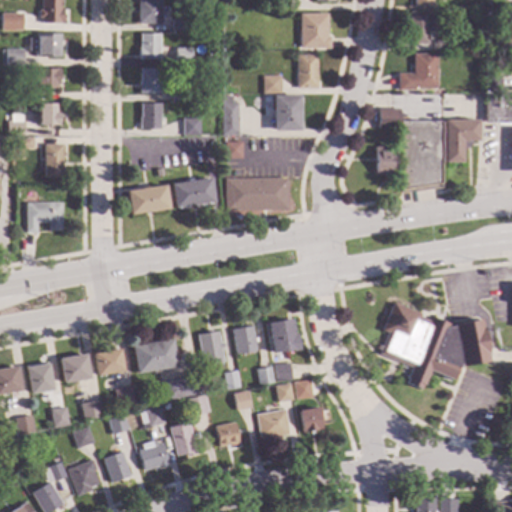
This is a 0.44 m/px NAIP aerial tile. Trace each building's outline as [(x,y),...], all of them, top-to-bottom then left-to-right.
[(58,0),(58,9),(61,9),(61,10),(64,10),(64,16),(61,16),(60,24),(49,24),(49,27),(46,27),(46,24),(38,24),(39,19),(36,19),(36,11),(38,11),(38,0),(58,0)] [(159,0),(159,25),(136,25),(135,0),(159,0)] [(0,13),(19,14),(19,31),(0,31),(0,13)] [(425,15),(436,15),(436,18),(436,31),(428,31),(428,32),(425,32),(425,45),(406,45),(406,13),(425,13),(425,15)] [(324,38),(327,38),(327,49),(297,50),(297,15),(324,14),(324,38)] [(186,32),(170,32),(170,21),(186,21),(186,32)] [(58,58),(32,58),(32,51),(35,51),(34,37),(36,37),(36,35),(58,35),(58,58)] [(158,60),(137,60),(137,47),(138,47),(138,35),(157,35),(158,60)] [(510,51),(493,51),(493,40),(510,40),(510,51)] [(446,52),(430,52),(430,41),(446,41),(446,52)] [(189,66),(173,66),(173,49),(189,49),(189,66)] [(21,67),(2,67),(2,66),(0,66),(0,50),(21,50),(21,67)] [(315,90),(294,90),(294,55),(314,55),(315,90)] [(433,89),(414,89),(414,91),(395,92),(395,74),(410,74),(410,55),(433,55),(433,89)] [(158,83),(160,83),(160,88),(158,88),(158,95),(137,95),(137,83),(138,83),(138,69),(157,69),(158,83)] [(57,85),(55,85),(55,89),(31,89),(31,81),(34,81),(34,70),(57,70),(57,85)] [(278,95),(260,95),(260,77),(278,77),(278,95)] [(498,93),(481,93),(481,77),(498,77),(498,93)] [(186,101),(170,101),(170,90),(186,90),(186,101)] [(24,102),(9,102),(9,91),(24,91),(24,102)] [(297,97),(299,97),(299,130),(297,130),(297,132),(271,132),(271,97),(297,96),(297,97)] [(511,126),(480,126),(480,96),(511,96),(511,126)] [(229,104),(235,104),(236,137),(219,137),(218,97),(229,97),(229,104)] [(56,111),(58,111),(58,113),(60,113),(60,118),(57,118),(58,126),(48,126),(48,129),(45,129),(45,127),(40,127),(40,126),(36,126),(36,105),(56,105),(56,111)] [(158,105),(158,119),(161,119),(161,122),(158,122),(158,130),(137,130),(137,118),(138,118),(138,105),(158,105)] [(397,123),(407,123),(407,120),(412,120),(412,123),(439,123),(439,189),(398,195),(397,130),(375,130),(375,110),(397,110),(397,123)] [(197,136),(180,136),(180,119),(197,119),(197,136)] [(475,142),(469,142),(469,146),(463,151),(460,151),(460,163),(441,163),(441,121),(475,121),(475,142)] [(22,122),(22,137),(5,137),(5,122),(22,122)] [(31,139),(31,148),(12,149),(11,139),(31,139)] [(239,160),(222,160),(222,143),(239,143),(239,160)] [(60,177),(41,177),(41,146),(60,146),(60,177)] [(381,150),(394,150),(394,175),(381,175),(381,177),(373,177),(372,175),(372,163),(369,163),(369,160),(372,160),(372,148),(381,148),(381,150)] [(160,170),(161,177),(154,178),(153,170),(160,170)] [(211,203),(172,209),(168,185),(185,182),(185,181),(190,180),(190,182),(208,179),(211,203)] [(285,211),(222,212),(222,180),(285,179),(285,211)] [(166,210),(127,216),(124,191),(141,189),(140,188),(145,187),(146,188),(163,186),(166,210)] [(58,231),(45,231),(45,224),(34,224),(33,234),(23,234),(23,204),(58,203),(58,231)] [(418,315),(417,317),(427,322),(428,317),(446,324),(477,319),(484,364),(455,368),(450,381),(427,371),(426,374),(421,386),(420,386),(418,390),(404,385),(406,379),(404,379),(408,368),(375,355),(384,333),(379,331),(390,303),(418,315)] [(290,335),(293,334),(296,351),(290,352),(289,351),(271,354),(265,324),(287,320),(290,335)] [(243,327),(249,326),(251,339),(254,338),(255,342),(252,343),(254,352),(233,355),(229,330),(240,328),(239,325),(243,325),(243,327)] [(209,333),(215,332),(217,344),(220,344),(221,348),(218,349),(220,358),(199,361),(195,336),(205,334),(205,331),(209,330),(209,333)] [(174,368),(133,375),(129,347),(169,340),(174,368)] [(121,372),(94,377),(90,354),(117,350),(121,372)] [(87,379),(60,384),(56,360),(82,355),(87,379)] [(50,391),(27,395),(22,368),(45,364),(50,391)] [(289,381),(273,383),(270,366),(287,364),(289,381)] [(18,391),(0,394),(0,369),(14,367),(18,391)] [(271,383),(256,386),(253,370),(268,368),(271,383)] [(235,388),(224,390),(221,375),(233,373),(235,388)] [(199,395),(163,401),(160,383),(197,377),(199,395)] [(306,392),(291,394),(290,383),(304,381),(306,392)] [(290,401),(275,404),(272,387),(287,385),(290,401)] [(132,403),(114,407),(111,390),(129,387),(132,403)] [(247,409),(233,412),(230,394),(244,392),(247,409)] [(206,413),(188,418),(183,400),(201,395),(206,413)] [(100,418),(80,421),(77,405),(97,401),(100,418)] [(65,426),(50,429),(47,410),(62,408),(65,426)] [(161,424),(146,428),(142,412),(157,408),(161,424)] [(320,430),(300,434),(296,411),(316,408),(320,430)] [(286,436),(277,437),(277,439),(266,441),(266,439),(257,441),(253,415),(282,411),(286,436)] [(125,431),(109,436),(104,420),(120,415),(125,431)] [(31,432),(14,435),(11,419),(28,416),(31,432)] [(194,455),(184,458),(183,455),(173,457),(166,428),(185,423),(194,455)] [(235,444),(234,444),(234,446),(228,447),(228,446),(216,448),(212,427),(231,423),(235,444)] [(90,444),(74,450),(69,434),(84,428),(90,444)] [(151,447),(159,444),(165,465),(141,472),(135,452),(140,450),(138,445),(149,442),(151,447)] [(128,481),(119,484),(118,480),(108,483),(99,459),(118,453),(128,481)] [(93,471),(90,472),(95,485),(88,489),(89,492),(74,498),(62,471),(89,460),(93,471)] [(63,478),(51,483),(51,482),(46,483),(45,484),(44,484),(39,471),(56,463),(63,478)] [(59,505),(47,511),(38,511),(28,494),(44,484),(45,484),(46,483),(59,505)] [(431,511),(411,511),(411,508),(412,508),(412,496),(431,496),(431,511)] [(454,511),(436,511),(436,500),(454,500),(454,511)] [(28,511),(7,511),(23,503),(28,511)] [(507,511),(490,511),(490,503),(507,503),(507,511)]
